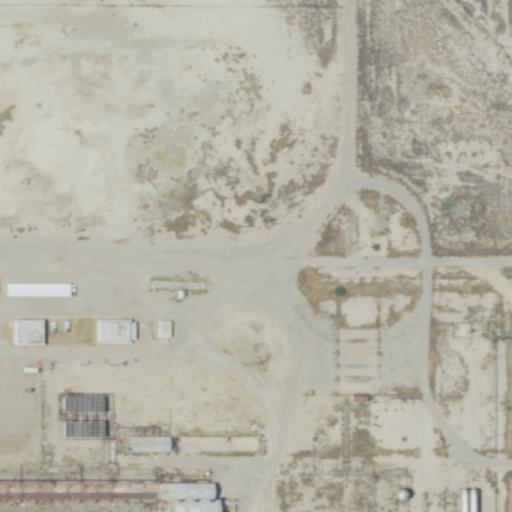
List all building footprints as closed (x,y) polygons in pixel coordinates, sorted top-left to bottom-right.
[(7,297),(65,297),(65,283),(7,283),(7,297)] [(8,346),(40,346),(40,320),(8,320),(8,346)] [(92,343),(131,343),(131,320),(92,320),(92,343)] [(123,451),(166,451),(166,436),(123,436),(123,451)] [(157,511),(207,511),(207,482),(149,483),(150,511),(157,511)]
